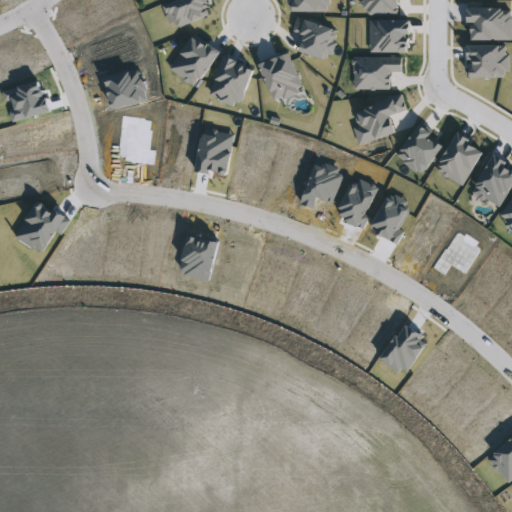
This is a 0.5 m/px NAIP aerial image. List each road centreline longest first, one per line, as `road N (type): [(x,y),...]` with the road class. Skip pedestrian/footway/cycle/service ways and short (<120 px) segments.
road 1 (residential): [(511,370),(448,308),(343,241),(89,187),(89,141),(71,75),(38,11)]
road 2 (residential): [(437,0),(439,88),(511,134)]
